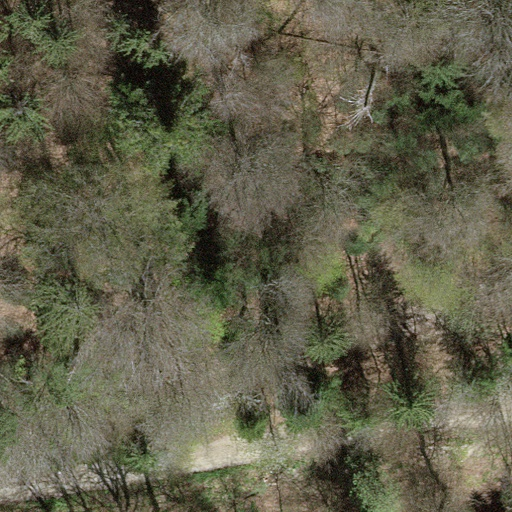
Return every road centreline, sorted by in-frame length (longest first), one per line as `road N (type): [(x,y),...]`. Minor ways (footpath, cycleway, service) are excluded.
road 1 (track): [(511,282),(0,414)]
road 2 (track): [(511,408),(0,488)]
